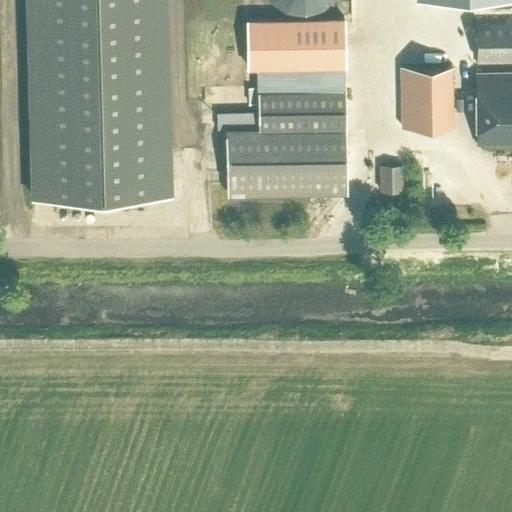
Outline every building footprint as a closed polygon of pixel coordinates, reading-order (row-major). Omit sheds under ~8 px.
[(173,192),(167,0),(24,0),(30,196),(173,192)] [(275,0),(283,5),(298,9),(314,7),(325,0),(275,0)] [(476,70),(476,142),(511,141),(511,69),(509,70),(509,56),(511,55),(511,12),(476,13),(476,56),(494,56),(494,70),(476,70)] [(347,190),(345,13),(246,14),(246,65),(258,65),(258,124),(226,124),(227,191),(347,190)] [(454,123),(452,61),(399,63),(401,124),(454,123)] [(379,188),(403,188),(403,161),(379,162),(379,188)] [(457,205),(454,167),(431,170),(434,208),(457,205)]
